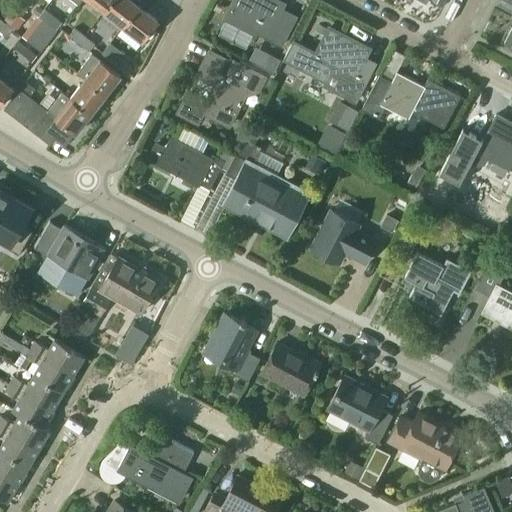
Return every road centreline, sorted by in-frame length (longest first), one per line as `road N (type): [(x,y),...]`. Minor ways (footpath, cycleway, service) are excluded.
road 1 (residential): [(511,436),(481,397),(212,262)]
road 2 (residential): [(378,511),(142,388)]
road 3 (residential): [(84,195),(197,0)]
road 4 (residential): [(142,388),(126,380),(44,511)]
road 5 (residential): [(212,262),(84,195)]
road 6 (residential): [(142,388),(212,262)]
